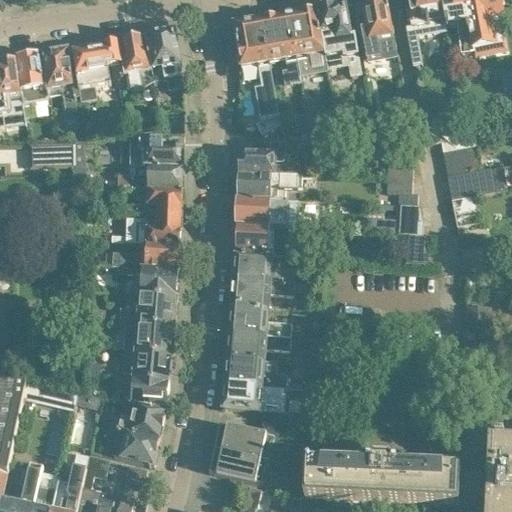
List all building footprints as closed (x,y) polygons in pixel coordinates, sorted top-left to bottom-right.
[(363,1),(360,2),(360,4),(361,4),(366,31),(362,32),(368,63),(398,58),(389,13),(390,13),(389,9),(387,0),(372,0),(363,2),(363,1)] [(418,41),(449,36),(442,0),(408,0),(414,28),(406,30),(413,66),(422,64),(418,41)] [(442,0),(449,36),(459,34),(463,57),(496,51),(490,17),(502,15),(498,0),(442,0)] [(322,12),(318,13),(328,75),(350,71),(352,80),(362,79),(355,42),(351,43),(345,8),(334,10),(333,7),(322,9),(322,12)] [(302,15),(289,18),(300,81),(329,76),(328,75),(318,13),(315,13),(311,11),(305,12),(302,15)] [(265,22),(262,22),(270,71),(287,68),(288,75),(283,76),(286,92),(291,91),(291,88),(301,86),(300,81),(289,18),(277,20),(274,17),(267,19),(265,22)] [(274,90),(270,71),(262,22),(234,27),(238,54),(236,57),(237,63),(241,65),(241,70),(258,67),(262,91),(255,92),(256,93),(274,90)] [(175,35),(147,40),(154,83),(155,84),(169,82),(171,93),(184,91),(183,79),(176,41),(175,35)] [(147,40),(120,44),(120,48),(123,66),(126,80),(129,80),(130,82),(127,83),(129,95),(132,94),(143,92),(142,85),(154,83),(147,40)] [(106,51),(73,56),(81,106),(98,103),(96,91),(112,88),(108,68),(123,66),(120,48),(119,48),(116,46),(116,45),(107,46),(107,47),(106,51)] [(44,57),(43,57),(50,101),(63,99),(66,115),(78,113),(76,104),(77,103),(69,53),(59,54),(44,57)] [(25,59),(17,61),(17,64),(22,98),(25,116),(26,121),(37,119),(35,104),(50,101),(47,85),(43,85),(39,57),(38,58),(25,59)] [(0,120),(25,116),(22,98),(17,64),(15,64),(12,61),(6,62),(3,65),(1,66),(2,68),(0,68),(0,120)] [(256,126),(256,127),(261,137),(280,128),(274,90),(256,93),(261,124),(256,126)] [(297,135),(310,133),(307,116),(294,118),(297,135)] [(444,156),(478,150),(477,140),(468,142),(466,134),(443,138),(439,119),(423,122),(428,148),(442,146),(444,156)] [(173,122),(159,123),(162,138),(163,139),(164,139),(185,136),(185,135),(185,121),(173,121),(173,122)] [(150,128),(135,131),(136,140),(151,137),(150,128)] [(85,130),(74,131),(76,143),(86,141),(85,130)] [(395,131),(376,134),(378,146),(398,145),(395,131)] [(291,147),(294,148),(323,148),(321,132),(310,134),(310,133),(297,135),(291,136),(291,147)] [(131,169),(184,171),(185,146),(175,145),(173,147),(164,147),(164,139),(163,139),(162,138),(153,139),(151,139),(137,140),(132,140),(131,169)] [(75,145),(75,168),(87,169),(87,144),(75,145)] [(291,147),(272,148),(272,157),(240,156),(239,177),(277,178),(277,169),(293,170),(294,148),(291,147)] [(72,148),(56,148),(57,163),(73,162),(72,148)] [(448,180),(483,174),(478,150),(444,156),(448,180)] [(390,164),(389,183),(413,184),(414,166),(390,164)] [(87,169),(75,168),(75,192),(87,192),(87,169)] [(120,179),(120,193),(150,194),(183,195),(184,171),(131,169),(131,180),(120,179)] [(483,174),(448,180),(448,182),(450,191),(451,194),(452,199),(452,203),(473,200),(495,196),(490,172),(483,174)] [(298,179),(277,178),(239,177),(239,201),(286,202),(286,194),(298,194),(298,179)] [(413,184),(389,183),(389,196),(403,197),(403,209),(419,210),(419,197),(413,197),(413,184)] [(128,205),(127,219),(159,221),(182,221),(183,195),(150,194),(150,206),(128,205)] [(473,200),(452,203),(454,214),(455,218),(457,229),(458,230),(482,226),(480,213),(476,214),(473,200)] [(43,201),(0,201),(0,229),(43,229),(43,201)] [(239,201),(238,229),(293,231),(309,232),(309,224),(299,223),(299,203),(286,202),(239,201)] [(400,209),(398,237),(409,238),(423,239),(424,238),(424,226),(423,223),(422,218),(421,209),(419,210),(403,209),(400,209)] [(112,239),(112,246),(147,247),(181,248),(182,221),(159,221),(158,224),(127,223),(127,240),(112,239)] [(238,229),(237,257),(273,259),(292,260),(293,231),(238,229)] [(484,237),(459,241),(462,253),(486,249),(484,237)] [(423,239),(409,238),(408,267),(429,268),(429,266),(430,255),(426,238),(424,238),(423,239)] [(118,270),(179,273),(181,248),(147,247),(147,255),(114,254),(114,269),(118,270)] [(490,269),(486,249),(462,253),(465,273),(490,269)] [(237,257),(235,281),(306,287),(308,287),(308,280),(296,279),(296,273),(272,271),(273,259),(237,257)] [(118,270),(118,277),(143,277),(142,298),(177,301),(179,273),(118,270)] [(235,281),(232,309),(269,312),(270,298),(295,300),(295,292),(306,293),(306,287),(235,281)] [(121,311),(120,325),(125,326),(175,329),(176,314),(177,303),(177,301),(142,298),(141,313),(121,311)] [(269,312),(232,309),(230,336),(291,340),(292,328),(268,326),(269,312)] [(466,309),(466,321),(491,322),(491,310),(466,309)] [(91,313),(91,323),(93,323),(105,324),(106,314),(91,313)] [(466,321),(465,333),(490,334),(491,322),(466,321)] [(91,323),(91,331),(104,333),(105,324),(91,323)] [(125,326),(124,353),(125,354),(138,354),(172,357),(175,329),(125,326)] [(230,336),(228,361),(264,364),(265,353),(290,355),(291,344),(291,340),(230,336)] [(465,336),(465,348),(480,348),(480,336),(465,336)] [(125,354),(123,377),(135,378),(135,382),(170,385),(172,357),(138,354),(125,354)] [(228,361),(226,386),(287,391),(288,377),(277,376),(278,365),(264,364),(228,361)] [(101,379),(102,365),(91,364),(90,378),(101,379)] [(0,502),(2,503),(24,402),(25,402),(29,385),(29,384),(0,382),(0,502)] [(132,408),(136,409),(167,416),(170,385),(135,382),(133,394),(120,393),(119,403),(132,406),(132,408)] [(29,385),(25,402),(75,413),(79,396),(29,385)] [(226,386),(224,412),(265,415),(285,417),(287,391),(226,386)] [(98,401),(95,414),(100,415),(103,402),(98,401)] [(161,444),(167,416),(136,409),(133,420),(122,418),(122,420),(114,419),(111,433),(161,444)] [(265,415),(263,427),(290,429),(291,417),(285,417),(265,415)] [(263,428),(262,436),(289,441),(290,429),(263,427),(263,428)] [(215,453),(270,465),(270,464),(262,462),(267,440),(275,442),(275,441),(220,429),(215,453)] [(119,463),(150,470),(155,471),(161,444),(111,433),(109,444),(116,445),(116,447),(122,449),(119,461),(119,463)] [(275,442),(272,454),(299,460),(302,447),(275,441),(275,442)] [(491,446),(489,487),(489,495),(487,511),(511,511),(511,446),(506,447),(507,444),(498,443),(498,446),(491,446)] [(210,477),(214,478),(264,489),(265,487),(257,486),(262,464),(270,465),(215,453),(210,477)] [(74,468),(87,471),(89,460),(77,457),(74,468)] [(89,460),(87,471),(77,511),(120,511),(123,500),(91,493),(94,480),(106,482),(110,465),(89,460)] [(395,463),(375,463),(374,462),(373,469),(307,466),(305,502),(460,509),(461,494),(464,494),(464,503),(476,503),(476,495),(489,495),(489,487),(481,487),(482,474),(465,474),(465,486),(461,486),(462,472),(395,469),(395,463)] [(0,510),(0,511),(53,511),(60,484),(61,477),(60,476),(60,479),(42,475),(43,469),(30,466),(21,507),(2,503),(0,510)] [(60,484),(53,511),(77,511),(87,471),(74,468),(70,486),(60,484)] [(294,473),(288,500),(301,501),(302,474),(294,473)] [(129,502),(132,491),(126,490),(123,500),(120,511),(132,511),(134,503),(129,502)] [(250,490),(246,510),(256,511),(257,511),(262,493),(250,490)]
